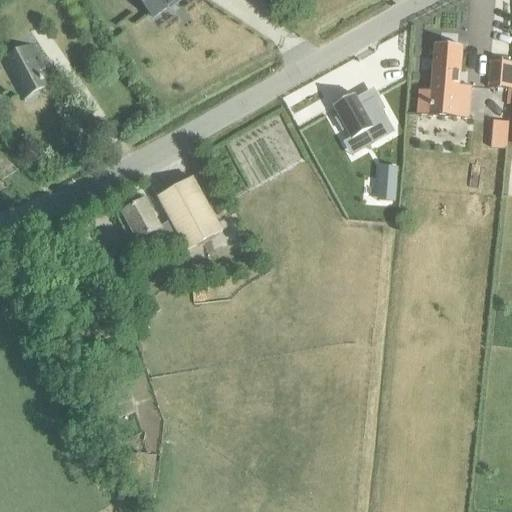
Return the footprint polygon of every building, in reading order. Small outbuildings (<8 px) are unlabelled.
[(137,0),(152,19),(167,8),(168,10),(170,9),(169,7),(175,2),(176,4),(178,3),(177,1),(177,0),(137,0)] [(0,62),(0,63),(20,102),(52,85),(31,46),(0,62)] [(419,92),(417,116),(455,119),(468,120),(470,91),(457,90),(460,49),(434,47),(431,93),(419,92)] [(487,88),(511,89),(511,64),(489,63),(487,88)] [(353,97),(332,108),(338,119),(335,121),(342,133),(345,131),(351,141),(367,133),(373,145),(393,134),(381,113),(373,99),(359,107),(355,100),(353,97)] [(491,149),(506,150),(508,124),(493,123),(491,149)] [(380,168),(377,203),(393,204),(396,169),(380,168)] [(170,223),(176,233),(186,252),(221,233),(192,180),(157,200),(170,223)] [(152,246),(176,233),(170,223),(159,229),(145,202),(122,215),(137,243),(147,237),(152,246)] [(96,265),(110,287),(133,273),(120,251),(96,265)] [(29,256),(14,260),(17,272),(32,268),(29,256)] [(173,272),(175,282),(210,276),(208,266),(173,272)] [(153,298),(140,304),(146,317),(159,311),(153,298)] [(111,404),(117,420),(134,414),(128,398),(111,404)] [(121,465),(128,481),(147,473),(140,457),(121,465)]
